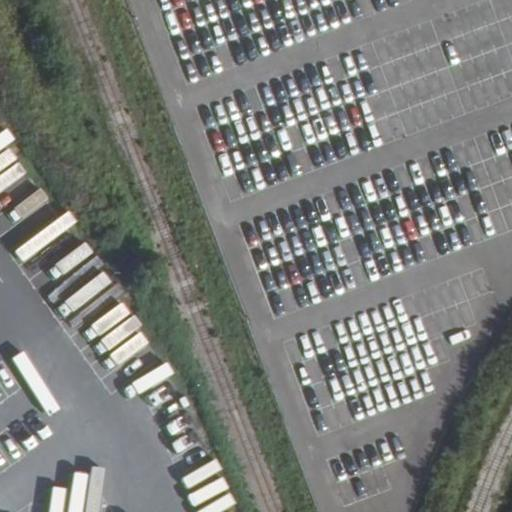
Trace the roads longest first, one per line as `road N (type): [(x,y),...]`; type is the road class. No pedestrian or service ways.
road 1 (unknown): [(206,218),(511,96)]
road 2 (unknown): [(511,243),(419,404),(376,511)]
road 3 (unknown): [(248,330),(511,233)]
road 4 (unknown): [(166,98),(417,0)]
road 5 (unknown): [(327,511),(248,330)]
road 6 (unknown): [(206,218),(166,98)]
